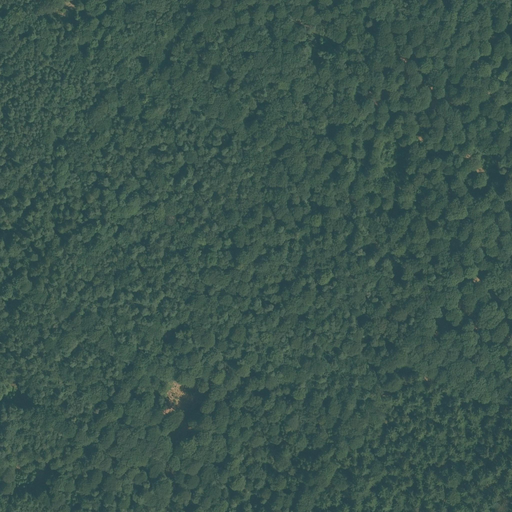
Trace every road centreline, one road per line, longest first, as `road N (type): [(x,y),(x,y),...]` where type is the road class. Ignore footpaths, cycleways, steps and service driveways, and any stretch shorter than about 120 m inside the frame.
road 1 (track): [(428,0),(227,245),(83,179)]
road 2 (track): [(202,0),(0,303)]
road 3 (track): [(291,511),(406,333)]
road 4 (track): [(406,333),(227,245)]
road 5 (track): [(511,166),(406,333)]
